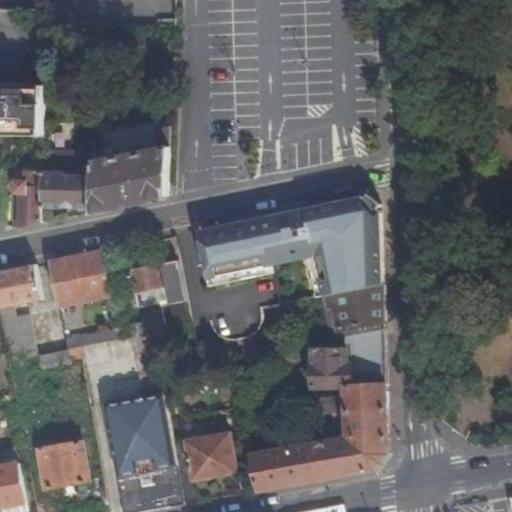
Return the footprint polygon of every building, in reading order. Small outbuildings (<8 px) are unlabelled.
[(0,0),(0,10),(14,11),(38,11),(39,11),(39,0),(0,0)] [(0,134),(47,134),(48,115),(48,87),(0,86),(0,134)] [(96,212),(172,197),(174,139),(175,128),(160,132),(163,149),(143,153),(142,146),(135,148),(136,154),(97,162),(96,207),(96,212)] [(78,206),(96,207),(97,162),(97,141),(82,140),(81,152),(47,151),(47,172),(47,207),(69,207),(69,197),(79,197),(78,206)] [(25,227),(47,223),(47,207),(47,172),(30,171),(31,182),(20,182),(19,193),(25,193),(25,227)] [(364,194),(201,231),(211,275),(311,254),(322,295),(329,295),(344,292),(386,284),(383,209),(364,194)] [(116,296),(107,250),(52,262),(61,307),(116,296)] [(184,279),(180,260),(132,271),(132,273),(122,276),(130,312),(145,309),(144,305),(169,301),(170,305),(164,306),(166,317),(181,314),(182,317),(165,321),(167,330),(192,324),(187,295),(184,279)] [(39,265),(0,272),(0,301),(1,308),(46,299),(39,265)] [(193,277),(184,279),(187,295),(196,293),(193,277)] [(387,320),(386,284),(344,292),(329,295),(331,308),(337,307),(341,330),(387,320)] [(297,301),(281,305),(282,317),(299,313),(297,301)] [(122,330),(123,339),(155,333),(155,332),(167,330),(165,321),(122,330)] [(5,327),(11,360),(41,354),(34,322),(5,327)] [(157,346),(195,339),(192,324),(167,330),(155,332),(155,333),(157,346)] [(388,384),(387,328),(348,336),(349,348),(354,348),(354,364),(349,364),(348,348),(316,349),(317,364),(314,364),(314,387),(350,386),(388,384)] [(122,330),(67,341),(69,349),(82,346),(123,339),(122,330)] [(167,395),(164,381),(148,383),(151,398),(167,395)] [(390,457),(388,384),(350,386),(351,391),(343,391),(344,397),(311,399),(312,416),(336,413),(337,423),(350,422),(351,436),(304,446),(275,451),(270,424),(256,427),(268,490),(381,469),(390,457)] [(125,511),(143,511),(187,504),(180,464),(174,465),(164,413),(170,412),(167,395),(151,398),(154,414),(111,422),(121,475),(119,475),(125,511)] [(187,504),(202,502),(198,479),(241,471),(233,433),(176,443),(180,464),(187,504)] [(85,440),(40,449),(47,488),(92,479),(85,440)] [(0,467),(0,489),(3,508),(28,503),(21,464),(0,467)]
